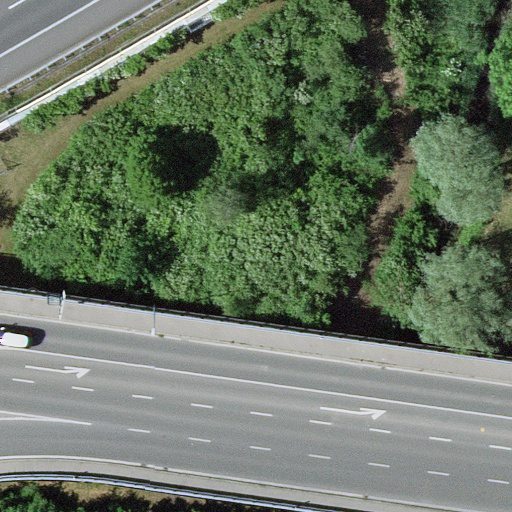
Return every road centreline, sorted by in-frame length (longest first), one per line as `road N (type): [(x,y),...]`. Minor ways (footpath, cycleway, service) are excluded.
road 1 (secondary): [(141,381),(511,433)]
road 2 (motorway): [(0,426),(141,381)]
road 3 (secondary): [(0,362),(141,381)]
